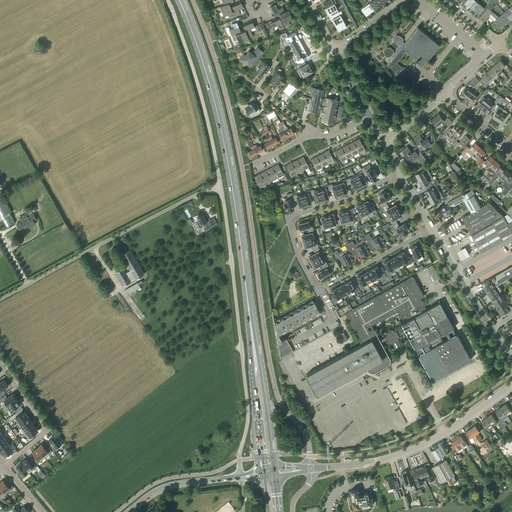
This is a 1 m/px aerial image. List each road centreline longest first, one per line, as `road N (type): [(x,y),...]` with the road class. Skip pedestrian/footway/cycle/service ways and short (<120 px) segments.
road 1 (unclassified): [(311,468),(306,435),(276,396),(241,167),(192,0)]
road 2 (primary): [(247,299),(226,153),(178,0)]
road 3 (unclassified): [(240,477),(248,415),(220,185)]
road 4 (unclassified): [(0,299),(220,185)]
road 5 (tertiary): [(311,468),(411,450),(511,386)]
road 6 (residential): [(393,176),(289,217),(296,254),(316,291)]
road 7 (primary): [(247,299),(264,469)]
road 8 (primary): [(273,467),(247,299)]
road 9 (tertiary): [(511,359),(431,229)]
road 10 (residential): [(5,464),(46,431),(0,364)]
road 11 (residential): [(316,291),(424,233)]
road 12 (secondary): [(128,511),(164,487),(240,477)]
